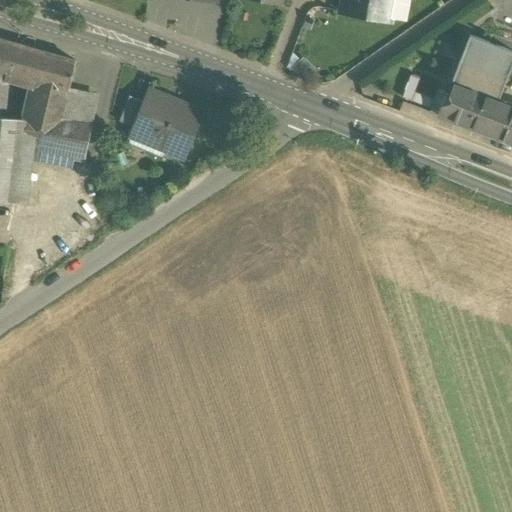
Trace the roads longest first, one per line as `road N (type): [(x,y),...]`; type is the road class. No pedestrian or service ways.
road 1 (residential): [(319,111),(0,326)]
road 2 (secondary): [(319,111),(0,3)]
road 3 (secondary): [(511,185),(319,111)]
road 4 (track): [(319,111),(333,92),(466,0)]
